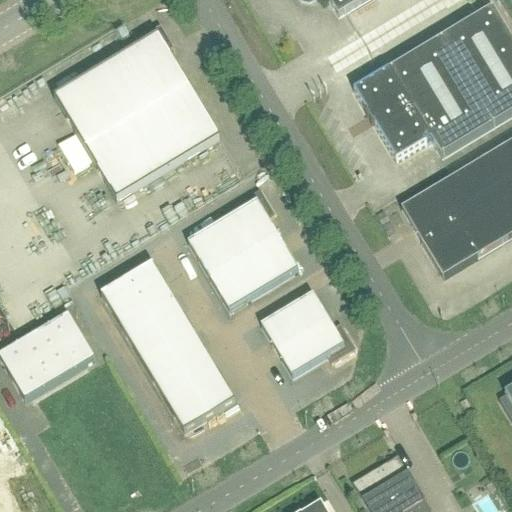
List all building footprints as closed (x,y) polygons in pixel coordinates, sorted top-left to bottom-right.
[(377,0),(297,0),(300,5),(310,7),(321,0),(324,0),(339,23),(377,0)] [(390,77),(385,80),(355,98),(397,169),(427,150),(432,147),(442,164),(511,121),(511,46),(494,15),(390,78),(390,77)] [(137,46),(141,52),(55,104),(117,208),(221,145),(169,60),(175,56),(161,32),(137,46)] [(511,244),(511,149),(401,216),(423,251),(444,285),(478,265),(511,244)] [(230,320),(300,278),(268,226),(275,222),(260,198),(236,213),(240,219),(188,250),(230,320)] [(237,409),(154,271),(101,302),(184,441),(237,409)] [(36,285),(0,299),(0,326),(3,335),(49,316),(36,285)] [(335,336),(314,301),(261,333),(293,385),(328,365),(331,371),(355,356),(341,332),(335,336)] [(0,363),(0,365),(26,409),(96,367),(69,322),(0,363)] [(511,395),(506,400),(507,402),(500,407),(511,426),(511,395)] [(467,404),(466,404),(460,407),(460,408),(463,414),(464,415),(470,411),(467,404)] [(417,511),(423,508),(398,465),(355,491),(367,511),(417,511)] [(476,511),(494,511),(489,497),(473,503),(476,511)]
